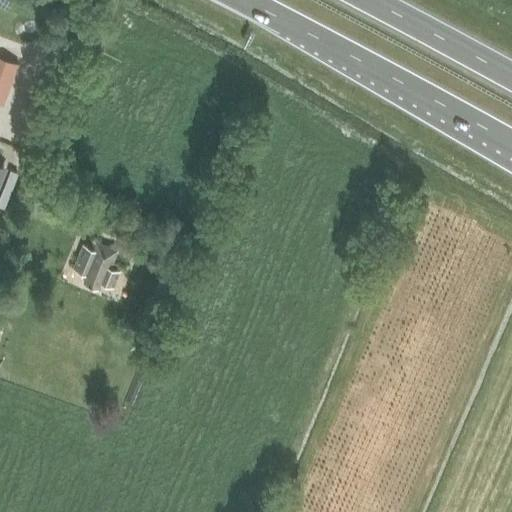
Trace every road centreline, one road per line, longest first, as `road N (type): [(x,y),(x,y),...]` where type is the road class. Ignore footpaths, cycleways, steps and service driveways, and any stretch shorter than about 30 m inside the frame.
road 1 (trunk): [(244,0),(511,144)]
road 2 (trunk): [(511,78),(367,0)]
